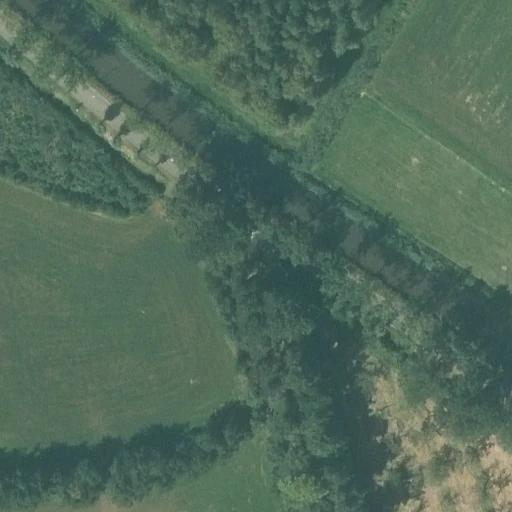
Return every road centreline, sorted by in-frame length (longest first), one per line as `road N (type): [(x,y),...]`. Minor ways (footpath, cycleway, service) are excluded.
road 1 (unclassified): [(511,396),(236,213),(0,23)]
road 2 (track): [(236,213),(344,511)]
